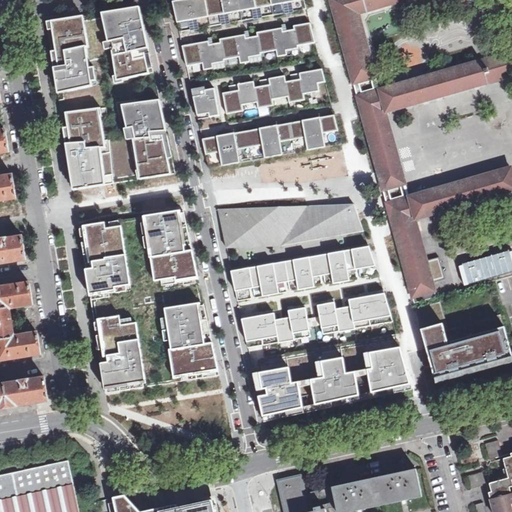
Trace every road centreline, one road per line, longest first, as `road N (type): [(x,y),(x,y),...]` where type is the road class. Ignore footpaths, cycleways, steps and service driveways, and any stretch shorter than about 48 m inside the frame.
road 1 (residential): [(153,0),(255,451),(238,472)]
road 2 (residential): [(36,215),(68,421)]
road 3 (residential): [(0,14),(36,215)]
road 4 (residential): [(433,430),(238,472)]
road 5 (residential): [(238,472),(157,480),(98,425),(68,421)]
road 6 (unknown): [(170,74),(116,83),(101,0)]
